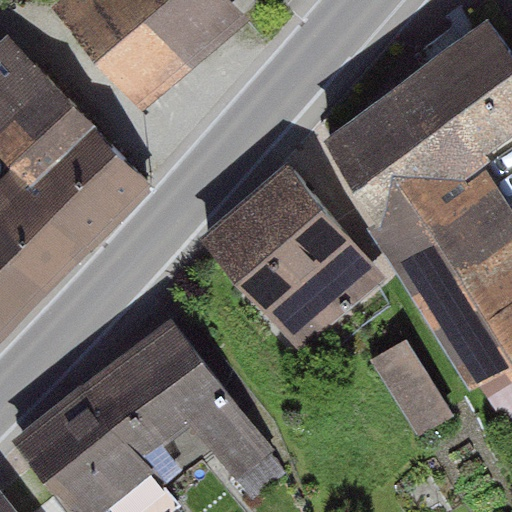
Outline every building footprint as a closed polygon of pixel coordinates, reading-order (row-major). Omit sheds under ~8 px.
[(227,0),(47,0),(42,4),(136,118),(249,26),(227,0)] [(511,45),(482,5),(313,128),(511,398),(511,197),(472,142),(511,112),(511,45)] [(0,338),(155,179),(0,29),(0,338)] [(284,159),(196,233),(298,354),(386,280),(284,159)] [(176,328),(33,438),(89,511),(99,511),(154,470),(144,456),(192,419),(255,501),(289,475),(176,328)] [(423,426),(460,405),(415,328),(378,349),(423,426)] [(19,511),(0,486),(0,511),(19,511)]
